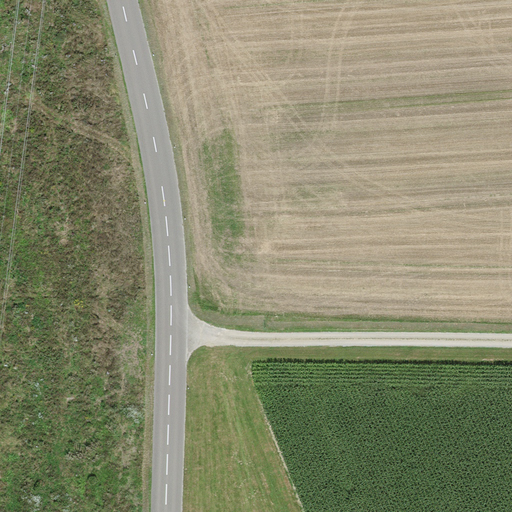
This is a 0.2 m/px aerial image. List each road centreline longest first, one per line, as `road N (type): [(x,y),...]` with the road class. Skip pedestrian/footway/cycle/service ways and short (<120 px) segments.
road 1 (tertiary): [(122,0),(165,208),(172,339),(167,511)]
road 2 (track): [(511,343),(172,339)]
